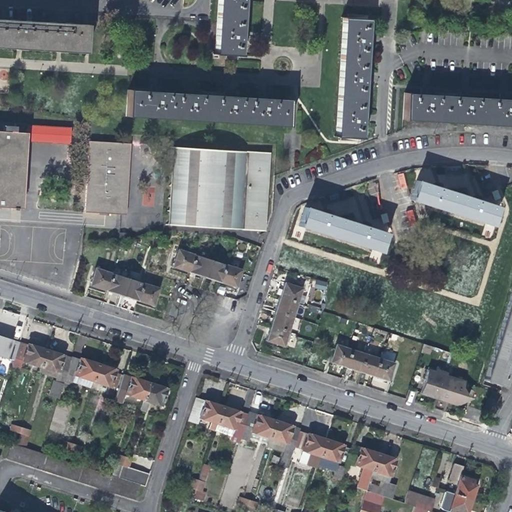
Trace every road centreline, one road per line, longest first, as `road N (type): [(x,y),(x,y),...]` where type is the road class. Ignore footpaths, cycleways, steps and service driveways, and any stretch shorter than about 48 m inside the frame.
road 1 (residential): [(511,157),(418,157),(293,194),(235,362)]
road 2 (residential): [(487,443),(235,362)]
road 3 (residential): [(0,2),(201,14),(202,0)]
road 4 (residential): [(194,349),(0,285)]
road 5 (residential): [(149,511),(194,349)]
road 6 (unknown): [(382,63),(511,55)]
